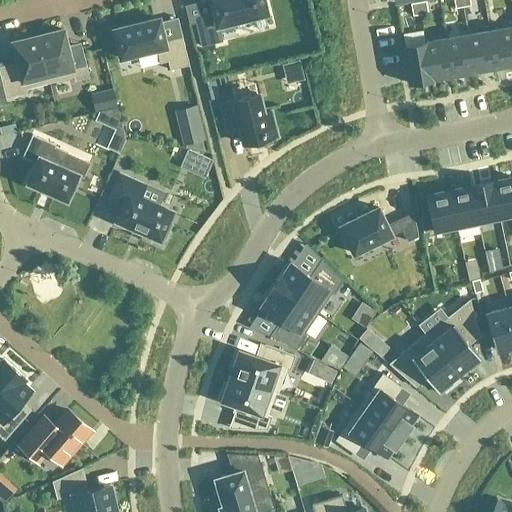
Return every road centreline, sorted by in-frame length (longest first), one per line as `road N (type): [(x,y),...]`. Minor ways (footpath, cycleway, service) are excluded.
road 1 (residential): [(384,145),(319,174),(291,199),(236,279),(202,311)]
road 2 (residential): [(0,325),(131,438),(167,442)]
road 3 (residential): [(202,311),(27,233)]
road 4 (residential): [(355,0),(384,145)]
road 5 (residential): [(202,311),(176,375),(167,442)]
road 6 (residential): [(384,145),(511,121)]
road 7 (residential): [(436,511),(470,444),(511,410)]
